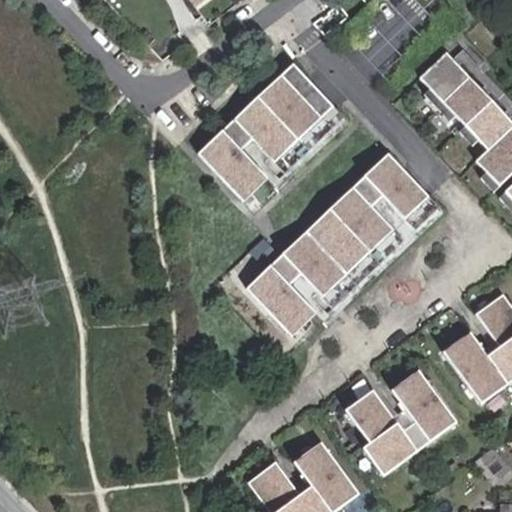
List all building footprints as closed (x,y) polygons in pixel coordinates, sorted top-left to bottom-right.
[(188,0),(194,8),(205,0),(188,0)] [(498,34),(492,27),(487,31),(492,38),(498,34)] [(511,118),(458,61),(449,70),(454,76),(459,70),(482,95),(477,100),(482,105),(488,100),(505,118),(499,123),(504,129),(510,124),(511,125),(511,180),(511,181),(511,182),(511,118)] [(449,70),(442,63),(417,88),(427,98),(452,125),(462,136),(475,149),(485,160),(473,171),(483,182),(496,195),(511,181),(511,180),(511,136),(504,129),(499,123),(482,105),(477,100),(454,76),(449,70)] [(289,67),(192,158),(233,201),(258,177),(247,166),(245,167),(237,159),(248,148),(282,184),(285,180),(289,184),(347,129),(289,67)] [(452,125),(427,98),(421,104),(446,130),(452,125)] [(475,149),(462,136),(457,141),(469,154),(475,149)] [(248,148),(237,159),(245,167),(247,166),(258,177),(233,201),(238,206),(261,184),(274,198),(289,184),(285,180),(282,184),(248,148)] [(382,159),(239,295),(281,339),(304,317),(285,296),(296,286),(330,322),(333,318),(337,322),(442,221),(382,159)] [(496,195),(483,182),(478,187),(491,201),(496,195)] [(511,190),(502,201),(511,211),(511,190)] [(511,216),(511,211),(502,201),(496,206),(509,219),(511,216)] [(296,286),(285,296),(304,317),(281,339),(286,344),(309,322),(322,335),(337,322),(333,318),(330,322),(296,286)] [(443,366),(476,411),(511,385),(511,319),(499,302),(471,322),(497,356),(501,363),(490,371),(485,365),(488,362),(478,349),(475,351),(471,346),(443,366)] [(439,360),(443,366),(471,346),(466,340),(439,360)] [(485,365),(490,371),(501,363),(497,356),(488,362),(485,365)] [(391,405),(418,384),(414,379),(387,399),(391,405)] [(379,483),(452,430),(418,384),(391,405),(395,410),(391,413),(401,427),(405,424),(410,430),(398,439),(393,433),(368,398),(341,419),(365,451),(359,456),(379,483)] [(398,439),(410,430),(405,424),(401,427),(393,433),(398,439)] [(294,477),(321,456),(317,451),(289,471),(294,477)] [(340,511),(354,501),(321,456),(294,477),(298,482),(294,485),(304,498),(308,496),(312,502),(301,511),(296,504),(271,470),(243,491),(259,511),(340,511)] [(301,511),(312,502),(308,496),(304,498),(296,504),(301,511)]
